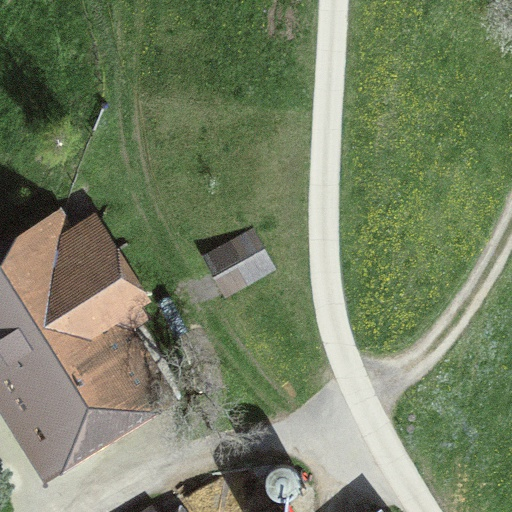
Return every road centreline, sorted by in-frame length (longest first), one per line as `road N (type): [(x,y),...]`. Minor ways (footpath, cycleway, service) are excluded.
road 1 (unclassified): [(425,511),(360,403),(331,307),(328,0)]
road 2 (track): [(360,403),(401,375),(464,294),(511,209)]
